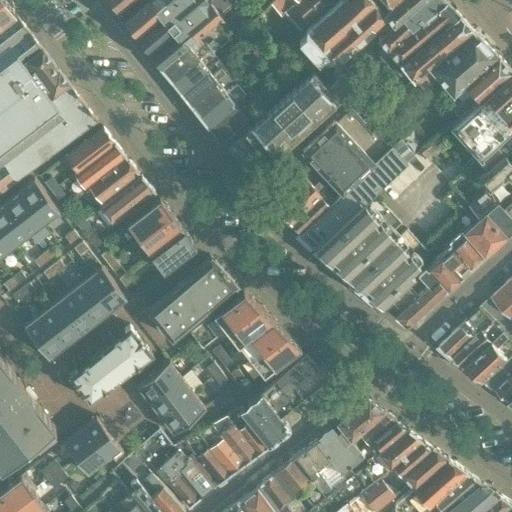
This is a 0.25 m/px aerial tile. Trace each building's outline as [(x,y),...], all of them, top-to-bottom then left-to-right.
[(5,0),(1,0),(0,1),(0,27),(16,14),(7,3),(8,3),(5,0)] [(108,0),(117,10),(130,0),(108,0)] [(143,0),(123,17),(161,66),(187,43),(187,44),(222,15),(220,13),(227,7),(221,0),(209,0),(209,1),(208,0),(143,0)] [(271,0),(269,2),(280,14),(284,10),(299,27),(299,26),(302,29),(338,0),(288,0),(287,1),(286,0),(271,0)] [(382,26),(386,30),(420,0),(338,0),(302,29),(304,31),(304,34),(297,41),(317,63),(320,60),(321,61),(323,63),(326,64),(327,64),(330,64),(332,63),(333,62),(335,61),(339,65),(382,26)] [(378,36),(387,47),(442,0),(420,0),(386,30),(378,36)] [(392,69),(400,62),(458,13),(458,12),(446,0),(442,0),(387,47),(379,53),(392,69)] [(400,62),(414,78),(472,28),(458,13),(400,62)] [(0,192),(18,179),(98,119),(70,84),(71,84),(58,68),(58,69),(54,64),(55,64),(43,48),(34,37),(28,29),(22,21),(16,14),(0,27),(0,192)] [(453,92),(456,89),(497,54),(488,46),(472,28),(414,78),(422,87),(438,75),(453,92)] [(187,44),(187,43),(161,66),(160,66),(172,81),(199,58),(209,49),(204,43),(194,52),(187,44)] [(209,49),(199,58),(172,81),(181,93),(208,69),(203,63),(214,54),(209,49)] [(451,121),(452,122),(511,69),(497,53),(497,54),(456,89),(464,98),(457,103),(461,108),(456,112),(458,115),(451,121)] [(208,69),(181,93),(190,104),(216,81),(227,71),(223,65),(212,75),(208,69)] [(452,122),(481,153),(511,124),(511,69),(452,122)] [(353,85),(341,72),(326,85),(312,70),(252,124),(229,145),(248,166),(244,170),(251,177),(340,97),(353,85)] [(216,81),(190,104),(199,115),(226,92),(221,87),(232,77),(227,71),(216,81)] [(414,78),(399,91),(407,101),(422,87),(414,78)] [(236,83),(226,92),(199,115),(208,127),(235,103),(246,94),(236,83)] [(250,99),(246,94),(235,103),(208,127),(220,142),(246,118),(239,109),(250,99)] [(301,145),(342,192),(377,158),(389,147),(392,144),(374,126),(371,129),(348,104),(337,114),(301,145)] [(475,157),(485,168),(511,143),(511,124),(481,153),(476,157),(476,156),(475,157)] [(100,128),(64,155),(76,170),(112,142),(114,141),(103,126),(100,128)] [(427,142),(437,153),(446,145),(436,134),(427,142)] [(392,144),(389,147),(404,163),(407,161),(413,154),(398,138),(392,144)] [(84,187),(87,184),(105,171),(112,165),(124,156),(126,155),(114,141),(112,142),(76,170),(73,172),(84,187)] [(437,153),(427,142),(419,149),(429,160),(437,153)] [(477,175),(488,187),(498,198),(497,199),(511,215),(511,143),(485,168),(477,175)] [(335,199),(299,232),(315,247),(344,220),(378,188),(385,181),(393,174),(400,167),(404,163),(389,147),(377,158),(342,192),(339,194),(335,199)] [(129,159),(126,155),(124,156),(112,165),(105,171),(87,184),(100,201),(118,187),(125,182),(137,173),(138,171),(135,167),(129,159)] [(99,208),(111,222),(120,215),(130,207),(137,202),(151,191),(153,189),(141,175),(139,176),(126,187),(118,193),(99,208)] [(275,205),(289,221),(321,192),(325,188),(319,181),(314,186),(305,176),(275,205)] [(43,182),(49,190),(54,187),(47,178),(43,182)] [(33,179),(17,192),(42,225),(58,212),(33,179)] [(49,190),(56,199),(61,195),(54,187),(49,190)] [(469,204),(473,208),(479,215),(497,199),(498,198),(488,187),(469,204)] [(17,192),(2,203),(27,236),(42,225),(17,192)] [(289,221),(299,232),(335,199),(331,195),(327,199),(321,192),(289,221)] [(363,287),(383,305),(414,274),(409,269),(422,257),(428,251),(406,228),(400,234),(398,231),(396,228),(394,227),(400,221),(373,193),(367,198),(344,220),(315,247),(329,259),(346,273),(347,275),(363,287)] [(159,197),(126,223),(139,239),(172,213),(159,197)] [(462,228),(461,229),(483,254),(511,227),(511,215),(497,199),(479,215),(473,208),(456,223),(462,228)] [(2,203),(0,204),(0,232),(12,248),(27,236),(2,203)] [(172,213),(139,239),(150,254),(184,228),(172,213)] [(70,217),(76,226),(81,222),(74,214),(70,217)] [(81,222),(76,226),(83,234),(88,231),(81,222)] [(150,254),(163,270),(196,244),(184,228),(150,254)] [(461,229),(448,241),(469,266),(483,254),(461,229)] [(72,230),(63,237),(69,244),(78,237),(72,230)] [(0,232),(0,257),(12,248),(0,232)] [(449,243),(442,249),(463,272),(469,266),(448,241),(449,243)] [(81,242),(73,249),(78,256),(87,249),(81,242)] [(49,248),(41,254),(46,261),(55,255),(49,248)] [(108,249),(100,255),(107,263),(114,258),(108,249)] [(419,268),(420,269),(428,278),(431,281),(439,273),(449,285),(463,272),(442,249),(429,262),(428,263),(426,261),(419,268)] [(41,254),(32,261),(38,268),(46,261),(41,254)] [(148,309),(172,337),(235,283),(209,256),(172,289),(148,309)] [(114,258),(107,263),(113,272),(121,266),(114,258)] [(59,259),(50,266),(56,273),(64,267),(59,259)] [(50,266),(42,273),(47,280),(56,273),(50,266)] [(84,278),(109,311),(125,299),(100,266),(84,278)] [(414,274),(383,305),(392,312),(404,321),(404,322),(410,321),(449,285),(439,273),(431,281),(428,278),(420,269),(414,274)] [(19,271),(11,278),(16,285),(25,278),(19,271)] [(126,273),(119,279),(125,287),(133,282),(126,273)] [(511,275),(491,295),(511,317),(511,275)] [(11,278),(2,284),(8,291),(16,285),(11,278)] [(69,290),(94,323),(109,311),(84,278),(69,290)] [(28,283),(20,289),(25,297),(34,290),(28,283)] [(20,289),(11,296),(17,303),(25,297),(20,289)] [(53,302),(79,335),(94,323),(69,290),(53,302)] [(195,339),(202,348),(207,344),(225,330),(237,320),(258,304),(243,290),(225,304),(212,314),(189,332),(195,339)] [(483,329),(495,317),(496,317),(507,328),(505,330),(511,337),(511,317),(491,295),(482,303),(466,318),(475,326),(477,323),(483,329)] [(38,313),(64,347),(79,335),(53,302),(38,313)] [(237,345),(239,343),(249,335),(253,332),(272,318),(258,304),(237,320),(225,330),(237,345)] [(22,326),(48,359),(64,347),(38,313),(22,326)] [(466,366),(467,365),(505,330),(507,328),(496,317),(483,329),(476,335),(453,355),(466,366)] [(249,335),(239,343),(250,358),(265,347),(286,331),(272,318),(253,332),(249,335)] [(439,344),(453,355),(476,335),(483,329),(477,323),(475,326),(466,318),(439,344)] [(68,373),(89,399),(152,351),(129,323),(68,373)] [(511,337),(505,330),(467,365),(484,378),(511,350),(511,337)] [(265,347),(250,358),(263,375),(278,363),(301,345),(286,331),(265,347)] [(195,339),(188,345),(195,354),(202,349),(202,348),(195,339)] [(219,345),(212,351),(218,359),(225,354),(219,345)] [(239,405),(249,417),(270,442),(281,433),(293,424),(301,417),(301,408),(295,399),(327,372),(307,347),(294,357),(275,373),(261,386),(251,395),(239,405)] [(0,466),(0,467),(55,425),(20,380),(0,353),(0,466)] [(496,388),(497,387),(511,372),(511,353),(486,380),(496,388)] [(225,354),(218,359),(225,368),(232,362),(225,354)] [(168,360),(135,385),(148,401),(181,376),(168,360)] [(213,362),(206,367),(212,376),(219,370),(213,362)] [(237,369),(230,374),(237,383),(244,378),(237,369)] [(219,370),(212,376),(219,384),(226,379),(219,370)] [(511,372),(497,387),(509,394),(511,391),(511,372)] [(148,401),(159,417),(192,391),(181,376),(148,401)] [(192,391),(159,417),(172,433),(205,407),(192,391)] [(330,422),(318,437),(336,458),(333,460),(339,467),(324,479),(332,489),(358,467),(349,457),(359,449),(355,443),(350,438),(357,432),(385,410),(371,398),(364,398),(336,421),(340,425),(336,429),(330,422)] [(370,439),(396,418),(385,410),(357,432),(367,442),(370,439)] [(225,413),(211,422),(244,462),(257,452),(236,426),(225,413)] [(64,440),(76,456),(109,431),(97,415),(64,440)] [(249,417),(236,426),(257,452),(269,444),(270,442),(249,417)] [(368,459),(406,427),(396,418),(370,439),(367,442),(359,449),(349,457),(358,467),(362,463),(357,458),(363,453),(368,459)] [(211,422),(198,429),(231,471),(244,462),(211,422)] [(407,426),(406,427),(368,459),(362,463),(358,467),(332,489),(324,496),(306,511),(332,511),(335,510),(348,500),(360,491),(378,475),(391,464),(398,473),(432,445),(407,426)] [(145,438),(165,459),(176,469),(199,496),(210,487),(172,443),(173,443),(159,427),(145,438)] [(198,429),(184,438),(218,481),(231,471),(198,429)] [(109,431),(76,456),(89,473),(122,447),(109,431)] [(173,443),(172,443),(210,487),(218,481),(184,438),(183,437),(173,443)] [(318,437),(304,447),(320,466),(325,462),(327,465),(333,460),(336,458),(318,437)] [(145,438),(132,450),(145,464),(152,472),(155,469),(165,459),(145,438)] [(445,454),(432,445),(398,473),(391,464),(378,475),(395,494),(408,482),(411,484),(413,487),(448,456),(445,454)] [(304,447),(291,456),(312,481),(324,496),(332,489),(324,479),(316,469),(320,466),(304,447)] [(111,470),(118,478),(121,481),(131,472),(165,511),(178,511),(185,506),(152,472),(145,464),(132,450),(127,454),(111,470)] [(291,456),(273,471),(294,495),(312,481),(291,456)] [(416,511),(466,470),(448,456),(413,487),(396,502),(394,507),(395,511),(416,511)] [(56,459),(49,464),(55,473),(62,467),(56,459)] [(165,459),(155,469),(167,481),(188,504),(199,496),(176,469),(165,459)] [(49,464),(42,470),(48,478),(55,473),(49,464)] [(62,467),(55,473),(62,481),(67,477),(69,476),(62,467)] [(0,489),(0,511),(3,511),(37,486),(25,470),(0,489)] [(416,511),(439,511),(479,480),(466,470),(416,511)] [(304,511),(307,510),(294,495),(273,471),(256,485),(276,510),(284,504),(290,511),(304,511)] [(147,511),(165,511),(131,472),(121,481),(147,511)] [(55,473),(48,478),(55,487),(62,481),(55,473)] [(375,509),(395,494),(378,475),(360,491),(375,509)] [(118,478),(104,490),(105,491),(122,511),(121,511),(147,511),(121,481),(118,478)] [(474,511),(497,492),(479,480),(439,511),(474,511)] [(256,485),(239,499),(249,511),(277,511),(276,510),(256,485)] [(4,511),(35,511),(46,504),(34,489),(4,511)] [(360,491),(348,500),(356,511),(374,511),(376,511),(375,509),(360,491)] [(499,511),(510,502),(511,501),(497,492),(474,511),(499,511)] [(72,495),(65,500),(72,509),(79,503),(72,495)] [(249,511),(239,499),(221,511),(249,511)] [(336,511),(356,511),(348,500),(335,510),(336,511)] [(79,503),(72,509),(70,510),(71,511),(81,511),(84,510),(79,503)]
